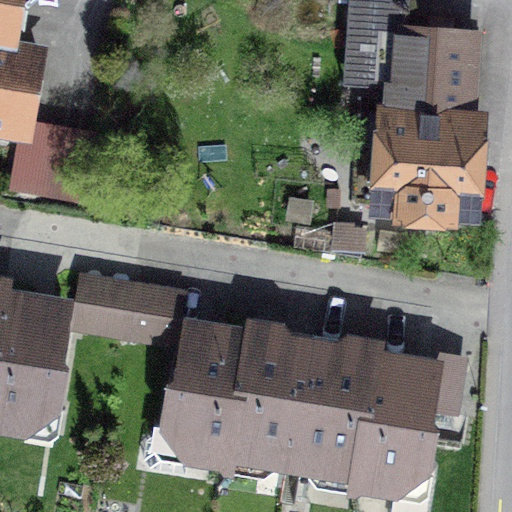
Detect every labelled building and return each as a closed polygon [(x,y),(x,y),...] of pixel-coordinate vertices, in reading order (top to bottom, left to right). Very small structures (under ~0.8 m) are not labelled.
[(0,0),(0,48),(8,49),(16,0),(0,0)] [(379,206),(467,212),(474,122),(459,121),(465,37),(407,32),(387,32),(381,115),(386,115),(379,206)] [(37,54),(8,49),(0,48),(0,129),(24,134),(37,54)] [(82,276),(73,327),(123,335),(132,285),(82,276)] [(174,344),(183,293),(132,285),(123,335),(174,344)] [(54,374),(65,307),(3,297),(0,313),(0,426),(27,431),(30,410),(34,407),(47,410),(56,402),(59,380),(54,374)] [(188,435),(185,457),(229,465),(230,455),(250,337),(189,327),(178,394),(170,398),(167,420),(173,430),(188,435)] [(260,459),(260,463),(292,468),(312,347),(281,342),(282,333),(252,327),(250,337),(230,455),(260,459)] [(324,473),(325,470),(354,474),(373,358),(375,348),(345,343),(343,353),(312,347),(292,468),(324,473)] [(454,412),(461,372),(373,358),(354,474),(352,485),(396,492),(392,511),(425,511),(432,472),(425,464),(429,442),(424,435),(429,408),(454,412)]
